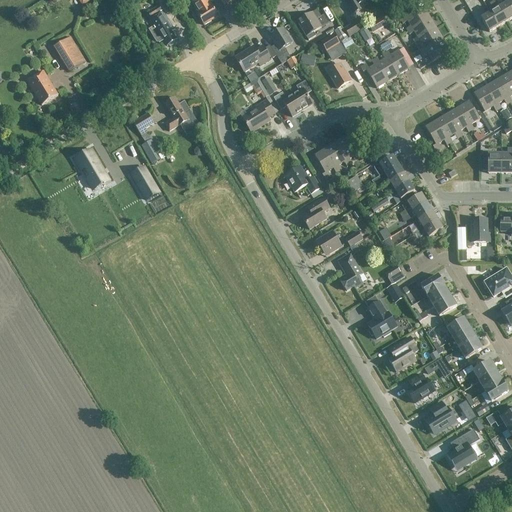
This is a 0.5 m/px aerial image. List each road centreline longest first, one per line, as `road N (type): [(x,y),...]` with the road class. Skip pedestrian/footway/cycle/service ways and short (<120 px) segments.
road 1 (tertiary): [(447,510),(240,168)]
road 2 (unclassified): [(0,177),(196,57)]
road 3 (residential): [(240,168),(343,111),(390,116)]
road 4 (residential): [(408,281),(451,260),(508,352)]
road 5 (tertiary): [(240,168),(216,91),(196,57)]
